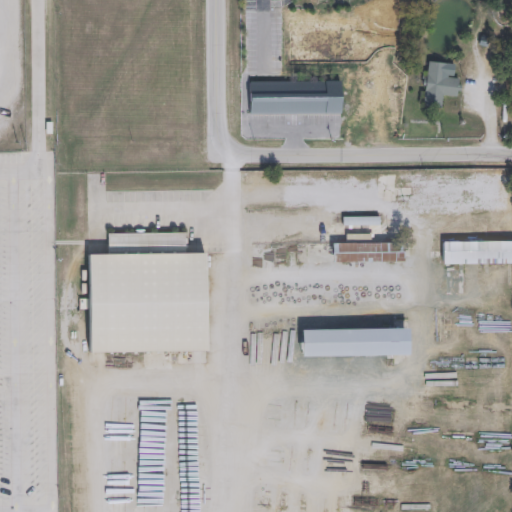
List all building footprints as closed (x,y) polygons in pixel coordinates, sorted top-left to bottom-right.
[(448,63),(446,75),(459,76),(457,97),(444,95),(443,107),(423,105),(427,60),(448,63)] [(109,233),(185,232),(185,253),(205,252),(205,350),(89,350),(89,253),(109,253),(109,233)] [(402,261),(332,261),(332,243),(347,243),(347,241),(402,241),(402,261)] [(444,260),(444,242),(454,242),(454,260),(444,260)] [(408,328),(408,354),(301,354),(301,328),(408,328)]
